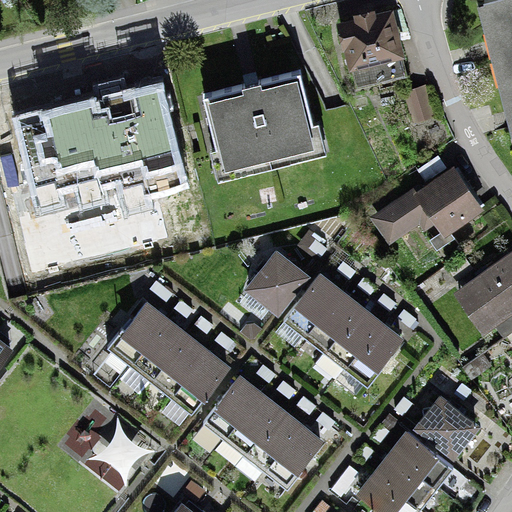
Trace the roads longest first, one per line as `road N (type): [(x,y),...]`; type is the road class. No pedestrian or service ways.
road 1 (tertiary): [(248,0),(0,63)]
road 2 (residential): [(415,0),(468,146),(511,202)]
